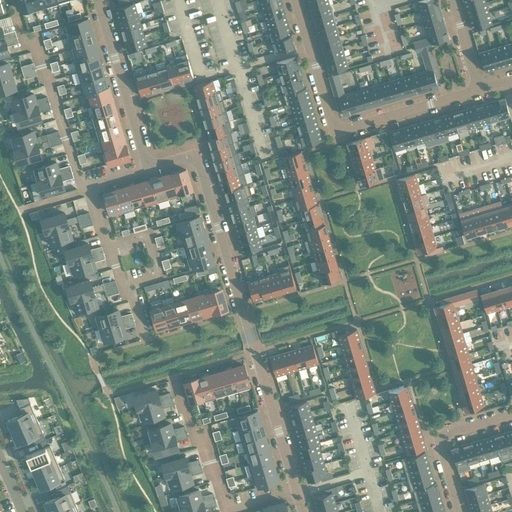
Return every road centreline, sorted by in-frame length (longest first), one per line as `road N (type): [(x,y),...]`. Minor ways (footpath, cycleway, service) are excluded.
road 1 (residential): [(147,168),(195,156),(295,490)]
road 2 (residential): [(477,91),(334,134),(308,48)]
road 3 (residential): [(87,189),(40,49),(25,39),(18,18)]
road 4 (residential): [(96,0),(147,168)]
road 5 (residential): [(146,340),(87,189)]
road 6 (residential): [(458,511),(437,438),(511,416)]
road 7 (residential): [(227,511),(174,377)]
